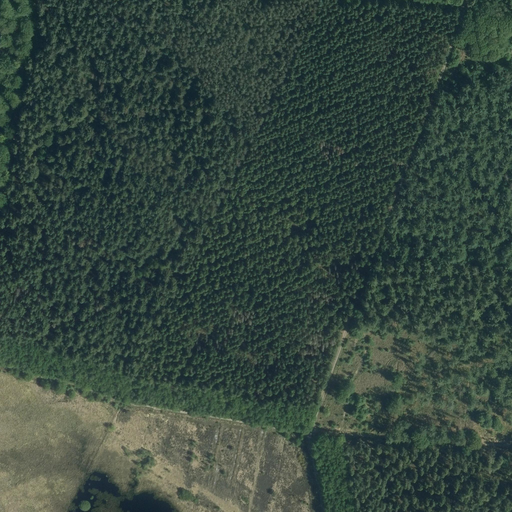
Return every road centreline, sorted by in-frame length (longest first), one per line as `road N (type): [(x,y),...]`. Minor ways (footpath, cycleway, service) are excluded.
road 1 (track): [(447,0),(469,4),(315,415),(324,511)]
road 2 (track): [(511,443),(282,428),(120,401),(0,362)]
road 3 (track): [(0,212),(38,0)]
